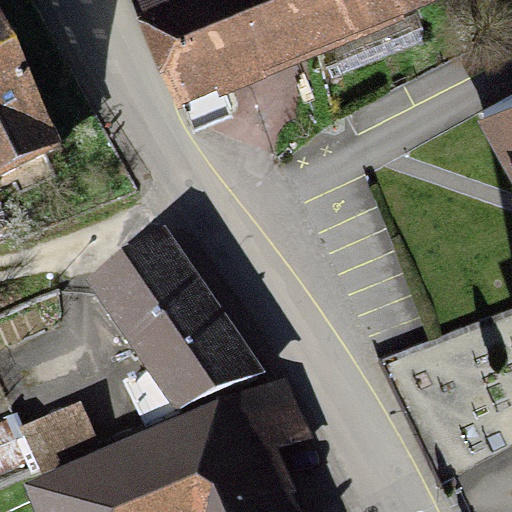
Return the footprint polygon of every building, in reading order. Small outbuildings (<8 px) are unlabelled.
[(133,0),(183,111),(422,5),(419,0),(133,0)] [(0,90),(0,184),(35,169),(0,90)] [(511,112),(490,122),(511,172),(511,112)] [(249,387),(160,266),(92,316),(181,436),(249,387)] [(284,396),(21,506),(23,511),(289,511),(269,466),(307,450),(284,396)] [(73,421),(21,443),(39,484),(91,462),(73,421)]
